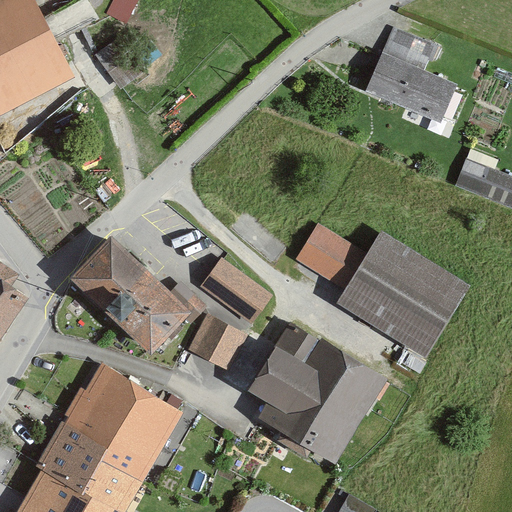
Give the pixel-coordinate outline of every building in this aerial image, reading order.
[(0,107),(73,68),(29,0),(10,0),(0,5),(0,107)] [(129,20),(136,0),(114,0),(110,13),(129,20)] [(444,40),(391,20),(364,84),(458,127),(470,85),(432,68),(444,40)] [(511,172),(497,168),(501,157),(469,147),(457,185),(511,202),(511,172)] [(295,254),(340,282),(362,246),(317,218),(295,254)] [(334,301),(426,352),(468,277),(375,226),(334,301)] [(112,239),(74,280),(152,352),(190,312),(170,294),(112,239)] [(271,295),(223,260),(203,286),(251,322),(271,295)] [(0,338),(27,299),(10,287),(18,274),(0,262),(0,338)] [(247,335),(208,315),(190,349),(208,358),(229,369),(247,335)] [(387,377),(322,338),(307,363),(277,345),(249,391),(268,402),(259,418),(283,433),(279,441),(307,457),(311,450),(334,464),(387,377)] [(86,392),(67,425),(108,447),(101,459),(140,481),(179,410),(105,365),(89,394),(86,392)] [(39,464),(48,469),(84,489),(101,459),(108,447),(67,425),(63,422),(39,464)] [(125,508),(140,481),(101,459),(84,489),(123,511),(125,508)] [(125,511),(123,511),(84,489),(48,469),(24,511),(125,511)] [(375,511),(376,510),(349,494),(339,511),(375,511)]
